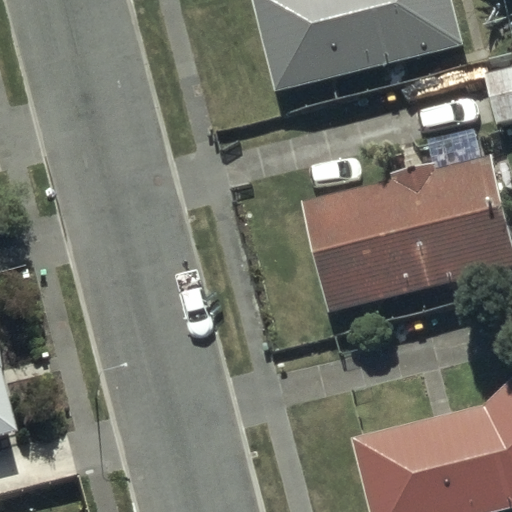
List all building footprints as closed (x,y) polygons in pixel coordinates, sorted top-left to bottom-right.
[(256,0),(278,94),(470,49),(458,0),(256,0)] [(511,71),(488,77),(500,127),(511,124),(511,71)] [(399,186),(305,207),(330,318),(511,277),(511,238),(496,165),(437,178),(435,170),(397,178),(399,186)] [(370,511),(511,511),(511,384),(483,413),(354,442),(370,511)] [(0,443),(13,440),(0,388),(0,443)]
